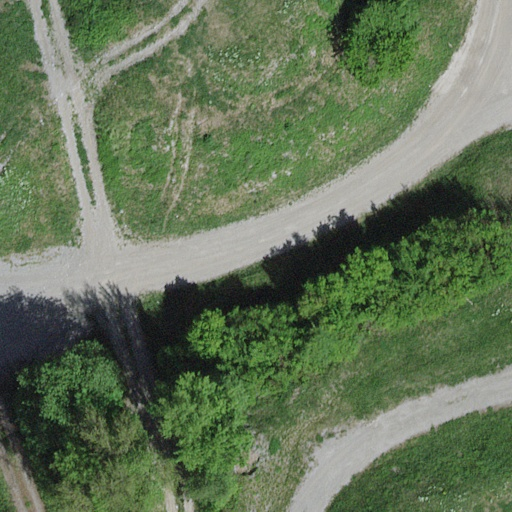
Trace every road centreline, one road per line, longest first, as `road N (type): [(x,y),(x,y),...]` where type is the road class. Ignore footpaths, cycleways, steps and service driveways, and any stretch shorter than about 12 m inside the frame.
road 1 (track): [(0,307),(135,275),(308,219),(415,156),(488,84),(510,26),(510,0)]
road 2 (track): [(304,511),(337,460),(388,424),(511,383)]
